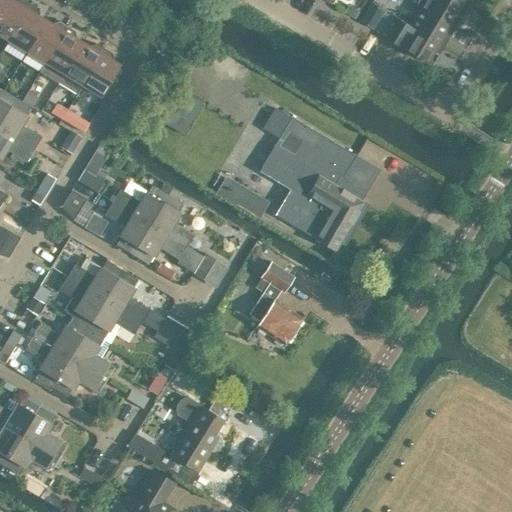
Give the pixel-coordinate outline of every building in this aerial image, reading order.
[(25,0),(15,0),(14,0),(6,0),(0,11),(0,34),(8,40),(31,3),(25,0)] [(421,0),(419,5),(457,28),(468,9),(452,0),(421,0)] [(452,0),(468,9),(473,0),(452,0)] [(40,15),(38,8),(31,3),(8,40),(27,51),(46,19),(40,15)] [(373,3),(362,21),(375,29),(386,11),(373,3)] [(360,11),(350,5),(346,12),(356,18),(360,11)] [(407,23),(446,46),(457,28),(419,5),(407,23)] [(60,21),(51,23),(46,19),(27,51),(45,62),(67,25),(60,21)] [(391,39),(434,65),(446,46),(407,23),(403,20),(391,39)] [(77,38),(75,30),(67,25),(45,62),(40,71),(59,82),(83,42),(77,38)] [(97,43),(89,45),(83,42),(59,82),(77,93),(82,85),(104,48),(97,43)] [(114,60),(112,52),(104,48),(82,85),(101,96),(120,64),(114,60)] [(0,121),(15,97),(0,87),(0,121)] [(33,105),(39,96),(29,89),(23,99),(33,105)] [(26,114),(31,106),(15,97),(0,121),(0,127),(34,149),(42,136),(22,124),(28,115),(26,114)] [(57,102),(51,110),(62,117),(68,108),(57,102)] [(357,155),(273,106),(261,126),(279,137),(261,168),(293,187),(277,215),(335,250),(364,201),(335,184),(341,174),(345,176),(357,155)] [(83,130),(89,122),(68,108),(62,117),(83,130)] [(7,149),(27,161),(34,149),(0,127),(0,157),(1,158),(7,149)] [(61,145),(72,152),(81,136),(70,130),(61,145)] [(106,157),(95,150),(85,168),(96,174),(106,157)] [(56,179),(47,174),(36,191),(45,196),(56,179)] [(140,201),(120,188),(112,201),(150,224),(172,187),(164,182),(160,189),(152,185),(147,193),(146,192),(140,201)] [(179,212),(183,204),(175,199),(180,192),(172,187),(150,224),(187,246),(195,234),(174,221),(180,213),(179,212)] [(86,197),(72,188),(62,205),(73,217),(86,197)] [(45,196),(36,191),(31,199),(40,205),(45,196)] [(121,236),(116,244),(132,253),(150,224),(112,201),(105,214),(125,226),(119,235),(121,236)] [(182,266),(203,279),(215,259),(205,252),(203,256),(187,246),(150,224),(132,253),(148,263),(152,255),(154,256),(159,247),(184,262),(182,266)] [(0,252),(8,257),(21,237),(5,227),(1,229),(0,230),(0,252)] [(107,259),(102,267),(86,258),(81,267),(75,263),(67,276),(105,298),(123,269),(107,259)] [(281,290),(284,292),(294,277),(271,261),(261,276),(270,282),(249,313),(260,320),(256,326),(285,345),(303,318),(274,299),(281,290)] [(123,269),(105,298),(142,321),(158,330),(165,318),(129,296),(135,287),(133,286),(138,278),(123,269)] [(105,298),(67,276),(59,289),(72,297),(64,310),(73,315),(71,318),(87,328),(105,298)] [(48,292),(39,287),(34,295),(42,301),(48,292)] [(29,304),(28,306),(39,313),(45,302),(42,301),(34,295),(29,304)] [(142,321),(105,298),(87,328),(110,341),(120,325),(134,334),(142,321)] [(179,321),(167,314),(165,318),(158,330),(154,336),(166,343),(179,321)] [(60,333),(40,321),(35,329),(31,326),(28,332),(69,357),(87,328),(71,318),(67,325),(65,325),(60,333)] [(190,329),(179,321),(166,343),(177,350),(190,329)] [(110,341),(87,328),(69,357),(107,379),(114,366),(100,358),(110,341)] [(22,335),(13,330),(6,342),(15,347),(22,335)] [(40,369),(36,377),(51,386),(69,357),(28,332),(25,337),(29,339),(24,347),(44,359),(39,368),(40,369)] [(79,380),(99,392),(107,379),(69,357),(51,386),(67,396),(72,388),(73,389),(79,380)] [(165,364),(161,371),(170,377),(175,370),(165,364)] [(158,372),(148,388),(158,394),(168,378),(158,372)] [(15,386),(6,381),(3,387),(12,392),(15,386)] [(131,389),(126,398),(134,403),(140,394),(131,389)] [(187,396),(183,397),(180,399),(177,401),(175,404),(175,408),(175,412),(177,415),(190,424),(187,430),(188,434),(184,435),(184,434),(172,454),(135,433),(127,445),(190,483),(198,471),(194,468),(199,460),(205,459),(211,449),(212,449),(214,450),(216,450),(217,449),(219,448),(220,448),(221,446),(222,445),(222,444),(222,443),(222,442),(222,441),(222,440),(221,439),(220,438),(219,436),(215,434),(224,419),(217,414),(227,397),(219,392),(208,409),(187,396)] [(140,394),(134,403),(143,408),(148,399),(140,394)] [(40,406),(24,396),(19,404),(18,403),(12,412),(6,409),(6,408),(0,404),(0,422),(22,435),(40,406)] [(63,460),(59,457),(67,445),(53,437),(52,437),(46,433),(52,424),(51,423),(55,415),(40,406),(22,435),(62,460),(63,460)] [(0,462),(4,465),(22,435),(0,422),(0,462)] [(20,474),(24,466),(26,467),(31,458),(37,462),(51,470),(59,458),(62,460),(22,435),(4,465),(20,474)] [(85,466),(79,475),(88,480),(93,471),(85,466)] [(162,502),(173,483),(152,470),(137,496),(140,498),(130,511),(173,511),(175,509),(162,502)] [(96,485),(101,477),(93,471),(88,480),(96,485)]
